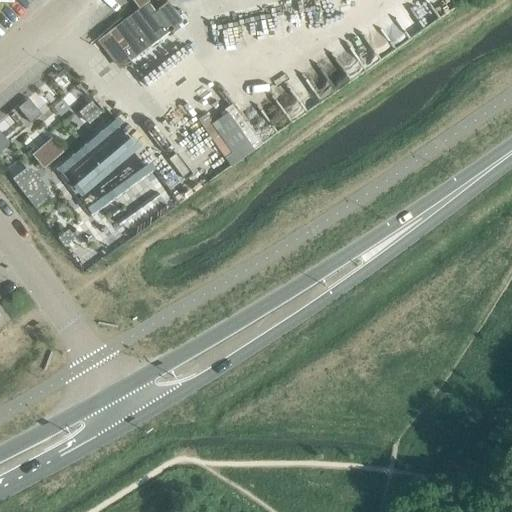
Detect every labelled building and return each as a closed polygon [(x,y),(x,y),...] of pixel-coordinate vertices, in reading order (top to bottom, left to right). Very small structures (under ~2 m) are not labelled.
[(169,32),(150,7),(147,3),(107,32),(129,61),(169,32)] [(146,89),(193,53),(175,29),(128,65),(146,89)] [(31,94),(12,110),(27,128),(46,111),(31,94)] [(227,111),(203,127),(225,159),(248,143),(227,111)] [(120,118),(55,165),(91,215),(107,204),(131,236),(180,200),(120,118)] [(44,167),(65,151),(53,136),(32,152),(44,167)]
